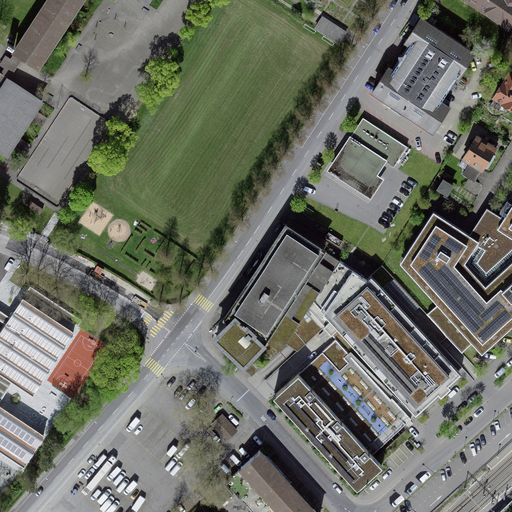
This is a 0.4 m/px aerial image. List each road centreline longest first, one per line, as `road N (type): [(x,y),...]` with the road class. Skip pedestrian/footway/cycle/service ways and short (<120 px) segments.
road 1 (residential): [(406,0),(249,241),(176,337)]
road 2 (residential): [(348,511),(253,406),(176,337)]
road 3 (residential): [(176,337),(26,511)]
road 4 (residential): [(176,337),(113,292),(0,235)]
road 5 (residential): [(373,511),(511,389)]
